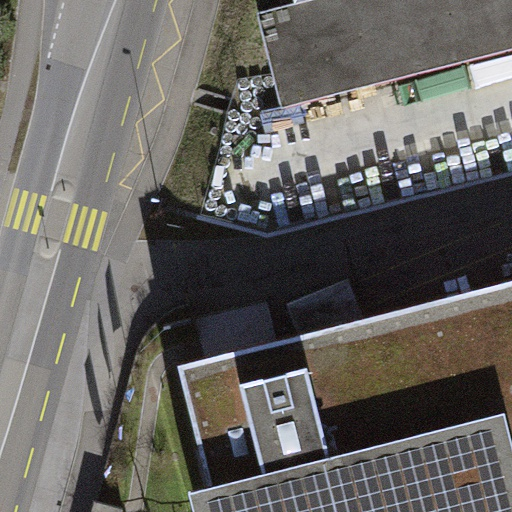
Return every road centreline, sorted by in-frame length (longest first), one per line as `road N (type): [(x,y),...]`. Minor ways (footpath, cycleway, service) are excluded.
road 1 (unclassified): [(43,263),(159,278),(282,262),(511,200)]
road 2 (secondary): [(43,263),(118,0)]
road 3 (unclassified): [(302,122),(511,63)]
road 4 (secondary): [(0,417),(43,263)]
